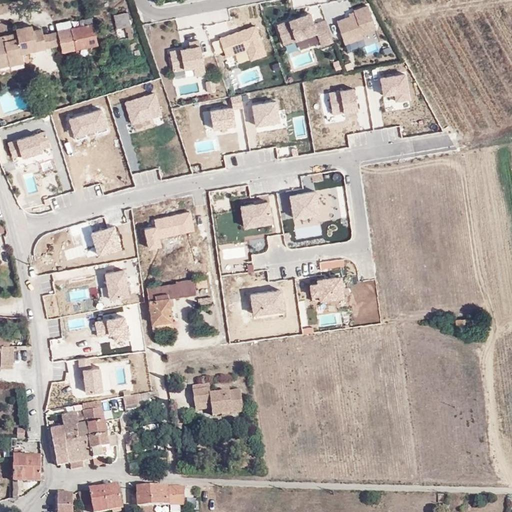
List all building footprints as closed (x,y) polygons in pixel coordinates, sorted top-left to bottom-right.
[(367,5),(354,10),(355,14),(351,16),(336,21),(344,43),(363,37),(362,32),(375,28),(367,5)] [(129,26),(126,12),(113,15),(116,28),(125,27),(129,26)] [(276,24),(283,44),(316,32),(321,45),(333,41),(325,20),(314,24),(310,13),(292,19),(294,22),(290,23),(289,20),(276,24)] [(59,45),(61,53),(70,51),(97,45),(91,20),(90,17),(79,19),(81,26),(56,31),(59,45)] [(31,30),(30,25),(15,29),(15,33),(0,36),(0,65),(8,64),(8,63),(22,60),(21,54),(45,48),(42,34),(41,28),(31,30)] [(255,26),(219,38),(225,56),(247,49),(250,59),(265,54),(255,26)] [(45,48),(59,45),(56,31),(42,34),(45,48)] [(205,73),(199,40),(189,42),(190,47),(169,51),(173,70),(193,67),(194,75),(205,73)] [(406,74),(380,79),(383,98),(395,96),(396,102),(410,100),(406,74)] [(212,80),(206,81),(208,91),(214,89),(212,80)] [(354,90),(329,94),(333,115),(357,111),(354,90)] [(154,93),(124,102),(131,125),(161,116),(154,93)] [(231,98),(232,107),(233,110),(243,109),(241,96),(231,98)] [(276,102),(252,106),(256,126),(280,122),(276,102)] [(232,107),(211,110),(214,130),(235,127),(233,110),(232,107)] [(101,110),(69,120),(75,139),(107,129),(101,110)] [(44,133),(8,143),(13,157),(22,155),(23,159),(43,153),(42,149),(49,147),(44,133)] [(339,187),(290,196),(296,227),(345,218),(339,187)] [(269,203),(240,208),(244,230),(273,225),(269,203)] [(154,227),(144,229),(148,250),(163,247),(161,237),(195,231),(192,212),(153,219),(154,227)] [(115,227),(91,234),(98,257),(122,250),(115,227)] [(123,271),(105,275),(111,301),(129,297),(123,271)] [(317,285),(309,286),(311,298),(320,297),(320,301),(345,299),(342,278),(316,281),(317,285)] [(175,283),(173,283),(170,284),(146,287),(151,323),(171,321),(169,305),(168,297),(172,296),(194,293),(192,279),(175,281),(175,283)] [(281,290),(251,294),(255,317),(285,313),(281,290)] [(123,317),(95,322),(97,338),(126,334),(123,317)] [(152,330),(171,328),(171,321),(151,323),(152,330)] [(13,345),(7,345),(3,345),(0,344),(0,364),(12,364),(13,345)] [(99,370),(83,372),(85,394),(102,392),(99,370)] [(212,416),(243,412),(240,390),(210,394),(209,384),(192,387),(195,411),(211,409),(212,416)] [(150,396),(148,396),(148,393),(124,397),(126,407),(149,403),(149,400),(151,400),(150,396)] [(102,407),(101,400),(83,403),(84,410),(102,407)] [(105,421),(102,407),(84,410),(87,424),(105,421)] [(196,419),(210,416),(209,409),(195,412),(196,419)] [(75,411),(75,413),(61,415),(63,427),(66,442),(78,440),(76,426),(87,424),(84,410),(75,411)] [(107,435),(105,421),(87,424),(76,426),(78,440),(89,438),(107,435)] [(51,430),(51,428),(48,429),(50,446),(66,444),(66,442),(63,427),(51,430)] [(109,447),(107,435),(89,438),(93,459),(103,457),(101,448),(109,447)] [(93,459),(89,438),(78,440),(82,461),(93,459)] [(78,440),(66,442),(66,444),(70,463),(82,461),(78,440)] [(22,443),(14,442),(14,455),(22,456),(22,443)] [(70,463),(66,444),(50,446),(51,453),(61,451),(64,464),(70,463)] [(64,464),(61,451),(51,453),(54,466),(64,464)] [(40,481),(40,456),(22,456),(14,455),(13,480),(17,480),(40,481)] [(118,488),(118,485),(101,488),(106,511),(122,508),(118,488)] [(169,505),(166,486),(152,486),(136,487),(136,506),(139,505),(151,505),(153,505),(169,505)] [(184,486),(172,486),(166,486),(169,505),(184,505),(184,486)] [(98,511),(106,511),(101,488),(89,490),(93,511),(98,511)] [(82,506),(89,505),(86,491),(79,492),(82,506)] [(72,511),(72,494),(43,493),(42,511),(72,511)]
